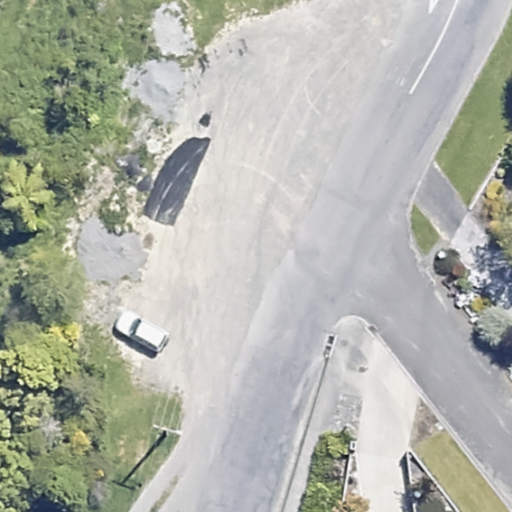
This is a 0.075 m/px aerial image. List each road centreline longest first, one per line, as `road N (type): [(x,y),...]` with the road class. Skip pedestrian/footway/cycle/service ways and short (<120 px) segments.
road 1 (track): [(372,122),(281,192),(104,511)]
road 2 (residential): [(511,470),(331,237)]
road 3 (residential): [(230,511),(331,237)]
road 4 (residential): [(331,237),(417,0)]
